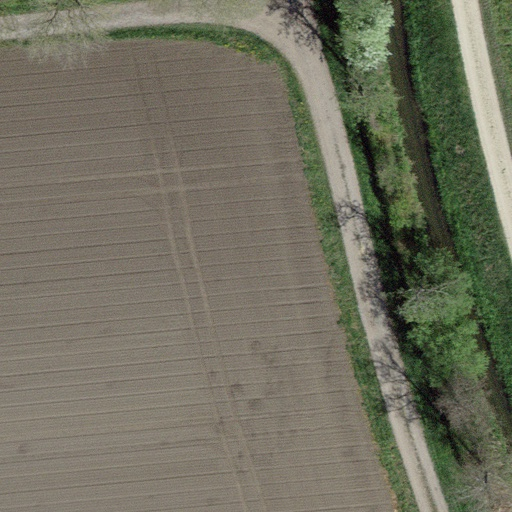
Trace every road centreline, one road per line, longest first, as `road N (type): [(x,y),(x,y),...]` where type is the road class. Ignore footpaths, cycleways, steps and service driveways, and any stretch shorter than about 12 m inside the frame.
road 1 (track): [(425,511),(279,0)]
road 2 (track): [(0,36),(280,10)]
road 3 (track): [(511,175),(468,0)]
